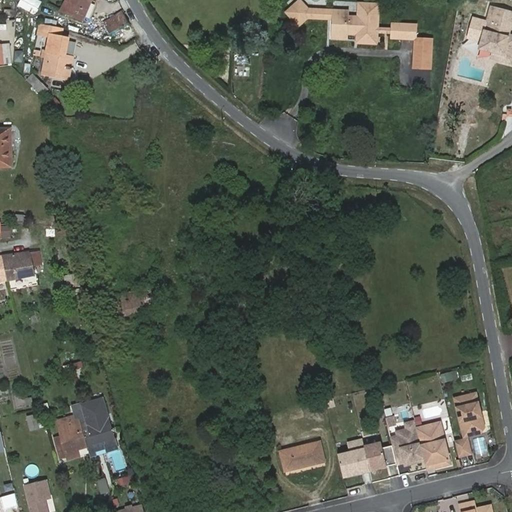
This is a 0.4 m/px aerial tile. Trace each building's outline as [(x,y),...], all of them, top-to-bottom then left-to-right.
[(17,0),(15,5),(34,14),(41,1),(39,0),(17,0)] [(63,0),(59,9),(81,19),(90,0),(63,0)] [(309,4),(304,8),(316,21),(343,22),(343,18),(343,13),(317,12),(309,4)] [(387,46),(387,35),(387,31),(388,7),(369,7),(368,19),(368,23),(356,22),(356,19),(343,18),(343,22),(342,37),(356,38),(356,34),(367,34),(367,38),(367,45),(387,46)] [(316,21),(304,8),(295,16),(307,30),(316,21)] [(511,24),(511,18),(489,12),(478,53),(511,62),(511,60),(511,40),(508,39),(511,24)] [(120,49),(137,39),(122,13),(104,23),(120,49)] [(56,25),(51,23),(51,25),(40,23),(38,35),(49,37),(41,73),(68,79),(70,67),(63,65),(65,56),(68,38),(60,36),(62,30),(62,27),(60,26),(56,25)] [(426,28),(402,27),(402,31),(402,36),(402,40),(425,41),(426,28)] [(8,43),(0,43),(0,54),(1,63),(10,62),(8,43)] [(13,50),(11,59),(21,61),(23,52),(13,50)] [(72,57),(65,56),(63,65),(70,67),(72,57)] [(34,76),(28,82),(41,96),(48,90),(34,76)] [(0,166),(11,166),(10,128),(0,127),(0,166)] [(16,222),(24,223),(25,215),(17,213),(16,222)] [(0,226),(0,237),(9,238),(10,227),(0,226)] [(3,257),(7,279),(33,274),(31,267),(40,265),(38,252),(29,254),(29,252),(3,257)] [(79,264),(87,297),(93,296),(91,290),(96,289),(90,262),(79,264)] [(107,303),(108,306),(111,305),(114,317),(155,309),(151,289),(109,296),(110,302),(107,303)] [(439,373),(441,382),(456,379),(454,370),(439,373)] [(475,393),(454,399),(463,437),(479,433),(483,428),(475,393)] [(16,396),(15,407),(31,408),(32,397),(16,396)] [(104,398),(81,404),(91,437),(87,438),(91,450),(117,442),(104,398)] [(35,413),(26,415),(30,429),(39,427),(35,413)] [(78,448),(89,446),(87,438),(80,414),(60,420),(61,425),(59,426),(69,459),(80,456),(78,448)] [(395,415),(385,415),(385,425),(395,425),(395,415)] [(339,455),(344,475),(422,455),(425,468),(451,461),(440,418),(416,424),(414,418),(403,421),(405,432),(389,436),(391,444),(381,446),(380,441),(363,445),(361,439),(349,442),(351,452),(339,455)] [(467,436),(452,440),(456,458),(471,454),(467,436)] [(280,451),(284,470),(324,461),(320,441),(280,451)] [(96,479),(99,493),(108,490),(104,477),(96,479)] [(47,484),(26,489),(31,511),(47,511),(46,503),(50,495),(47,484)] [(492,511),(491,506),(476,510),(474,502),(460,506),(461,511),(492,511)]
